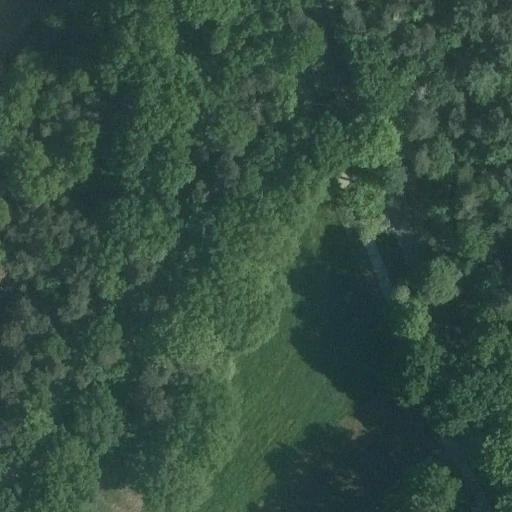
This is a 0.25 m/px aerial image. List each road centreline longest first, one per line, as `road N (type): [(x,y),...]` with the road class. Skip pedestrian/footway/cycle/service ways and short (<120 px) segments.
road 1 (unknown): [(187,0),(192,80),(143,277),(57,438),(22,481),(0,487)]
road 2 (tertiary): [(511,502),(308,0)]
road 3 (track): [(164,0),(149,184),(53,408),(0,483)]
